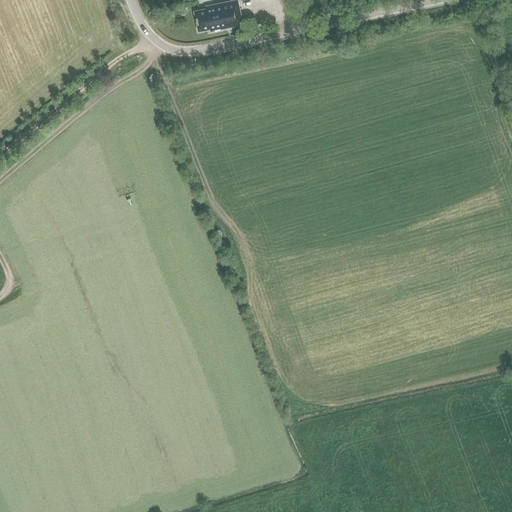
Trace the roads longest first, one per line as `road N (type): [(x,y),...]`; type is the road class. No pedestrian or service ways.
road 1 (tertiary): [(441,0),(201,51),(150,37),(130,0)]
road 2 (track): [(0,156),(150,37)]
